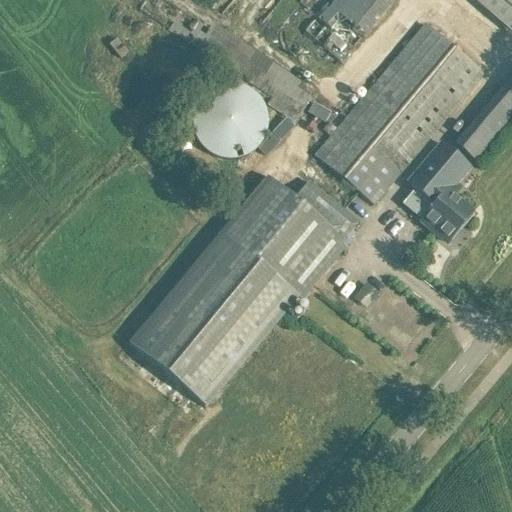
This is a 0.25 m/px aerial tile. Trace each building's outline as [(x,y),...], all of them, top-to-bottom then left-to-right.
[(393,0),(340,0),(350,8),(355,0),(372,0),(386,11),(394,1),(393,0)] [(511,0),(471,0),(511,33),(511,0)] [(273,99),(268,106),(296,124),(316,93),(198,16),(188,32),(174,23),(169,31),(273,99)] [(315,157),(374,207),(484,75),(425,25),(315,157)] [(208,154),(216,158),(229,161),(241,160),(257,152),(265,140),(268,127),(267,113),(261,101),(249,90),(235,85),(220,86),(206,94),(196,106),(192,121),(193,133),(201,147),(208,154)] [(476,119),(456,144),(462,149),(477,162),(498,138),(511,120),(511,107),(497,95),(476,119)] [(422,222),(447,243),(460,227),(459,226),(469,214),(471,215),(471,214),(453,198),(460,190),(457,187),(471,169),(440,143),(409,181),(429,199),(434,194),(441,200),(422,222)] [(218,237),(129,345),(208,411),(231,382),(284,319),(287,314),(299,300),(302,302),(349,245),(345,241),(359,223),(309,182),(299,194),(294,200),(285,193),(267,178),(218,237)]
